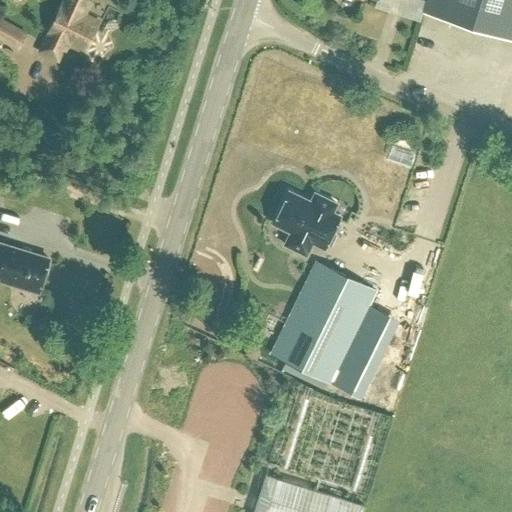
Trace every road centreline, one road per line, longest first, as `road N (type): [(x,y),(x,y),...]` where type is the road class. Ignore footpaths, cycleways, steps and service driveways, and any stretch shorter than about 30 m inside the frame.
road 1 (secondary): [(85,511),(242,14)]
road 2 (unclassified): [(511,143),(242,14)]
